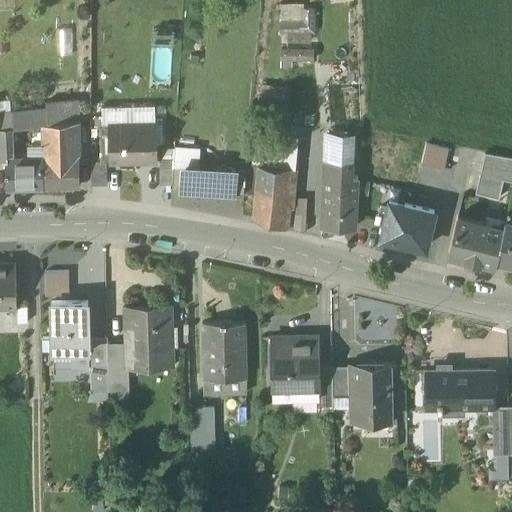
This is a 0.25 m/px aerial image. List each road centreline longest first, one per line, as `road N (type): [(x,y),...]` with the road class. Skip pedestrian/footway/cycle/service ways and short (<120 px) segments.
road 1 (tertiary): [(0,226),(149,227),(511,306)]
road 2 (track): [(38,511),(33,226)]
